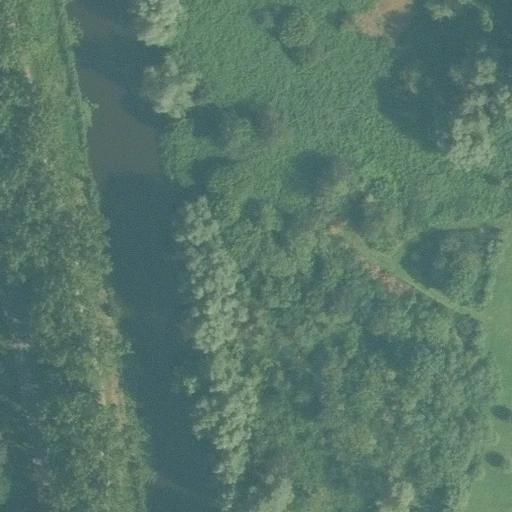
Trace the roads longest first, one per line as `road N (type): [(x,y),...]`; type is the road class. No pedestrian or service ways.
road 1 (unknown): [(7,0),(97,384),(107,511)]
road 2 (unclassified): [(51,511),(37,395),(0,249)]
